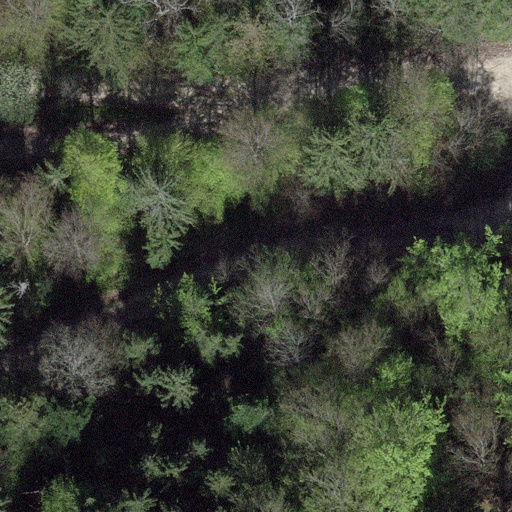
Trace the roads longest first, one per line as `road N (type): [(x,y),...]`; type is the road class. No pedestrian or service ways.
road 1 (track): [(511,221),(263,261),(60,333),(0,363)]
road 2 (track): [(0,163),(350,96),(511,91)]
road 3 (track): [(0,86),(283,106)]
